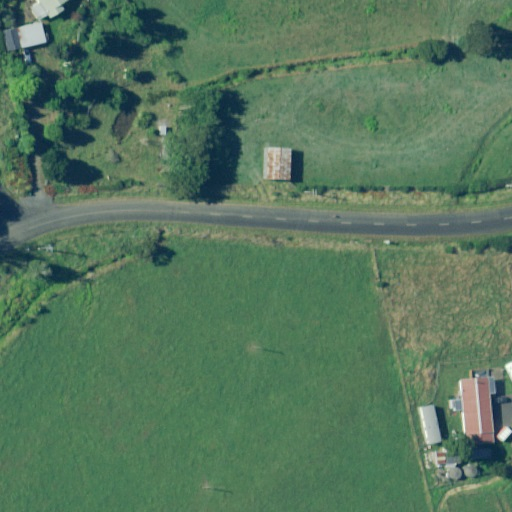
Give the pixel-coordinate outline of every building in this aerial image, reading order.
[(44,14),(46,17),(60,8),(57,3),(61,0),(36,0),(37,2),(29,7),(36,19),(44,14)] [(6,50),(43,42),(47,41),(45,33),(41,34),(38,22),(1,30),(6,50)] [(287,148),(264,147),(264,180),(286,181),(287,148)] [(488,442),(483,378),(457,380),(458,398),(448,399),(449,411),(459,410),(461,444),(488,442)] [(437,441),(430,404),(417,407),(425,444),(437,441)]
